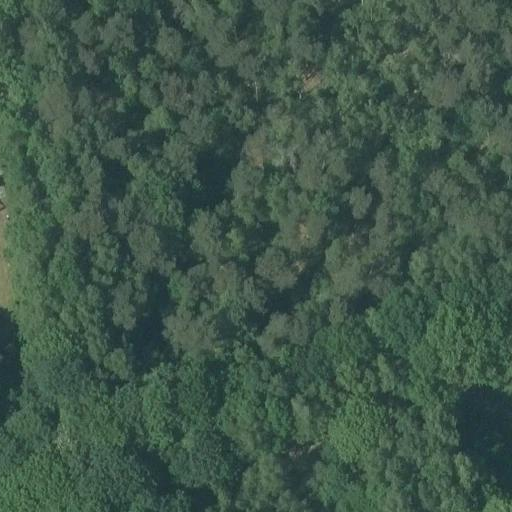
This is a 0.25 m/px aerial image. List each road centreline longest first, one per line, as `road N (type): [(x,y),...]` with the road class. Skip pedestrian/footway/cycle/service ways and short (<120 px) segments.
road 1 (track): [(85,489),(4,0)]
road 2 (track): [(511,324),(85,489)]
